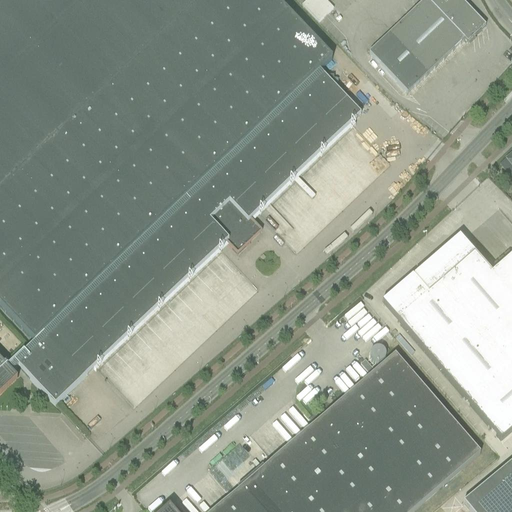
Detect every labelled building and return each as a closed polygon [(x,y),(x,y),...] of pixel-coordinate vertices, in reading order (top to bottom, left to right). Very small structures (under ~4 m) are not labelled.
[(250,222),(268,204),(350,126),(351,126),(360,117),(330,86),(333,86),(337,86),(337,81),(333,80),(333,79),(323,78),(319,74),(331,62),(271,0),(0,0),(0,309),(33,345),(6,371),(0,364),(0,397),(16,382),(10,375),(17,369),(54,408),(225,245),(237,257),(249,245),(248,243),(258,233),(254,229),(256,228),(250,222)] [(322,0),(308,0),(301,7),(318,25),(333,10),(322,0)] [(422,0),(425,2),(368,56),(406,97),(463,43),(466,46),(470,50),(478,43),(474,39),(484,29),(457,0),(422,0)] [(349,164),(342,163),(341,167),(342,173),(341,182),(347,183),(348,174),(354,175),(355,180),(347,181),(356,183),(357,180),(359,194),(361,187),(360,187),(379,183),(362,180),(361,182),(359,170),(359,169),(358,164),(359,163),(356,148),(354,156),(356,163),(349,164)] [(511,154),(499,166),(506,173),(511,179),(511,178),(511,154)] [(511,258),(494,274),(490,277),(460,242),(458,240),(428,267),(412,280),(411,279),(381,305),(396,323),(500,443),(511,432),(511,258)] [(171,327),(164,327),(163,346),(176,346),(176,349),(181,349),(182,327),(171,326),(171,327)] [(160,383),(185,360),(175,350),(170,354),(171,355),(164,362),(171,369),(165,374),(160,369),(153,376),(160,383)] [(394,357),(271,464),(215,511),(169,511),(168,510),(165,511),(414,511),(479,456),(394,357)] [(128,395),(148,394),(147,386),(146,379),(134,379),(134,373),(128,373),(128,378),(126,378),(126,384),(119,384),(119,392),(123,392),(123,390),(128,390),(128,395)] [(511,511),(511,464),(462,506),(467,511),(511,511)]
